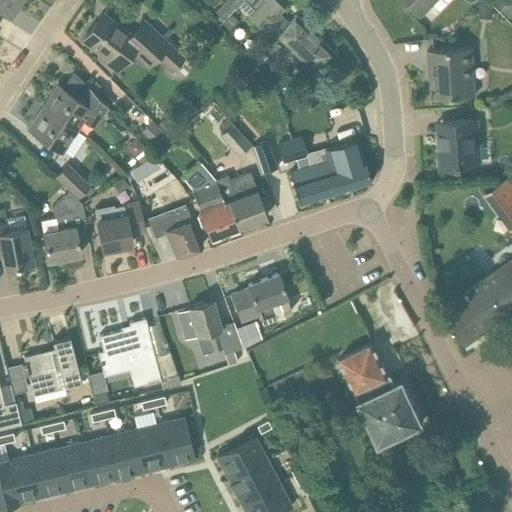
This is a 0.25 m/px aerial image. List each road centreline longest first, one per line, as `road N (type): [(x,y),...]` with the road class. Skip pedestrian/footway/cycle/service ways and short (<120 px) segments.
road 1 (residential): [(0,307),(162,277),(369,211)]
road 2 (residential): [(511,484),(369,211)]
road 3 (residential): [(369,211),(386,184),(393,125),(386,79),(345,0)]
road 4 (residential): [(44,511),(153,480),(166,511)]
road 5 (residential): [(0,107),(72,0)]
